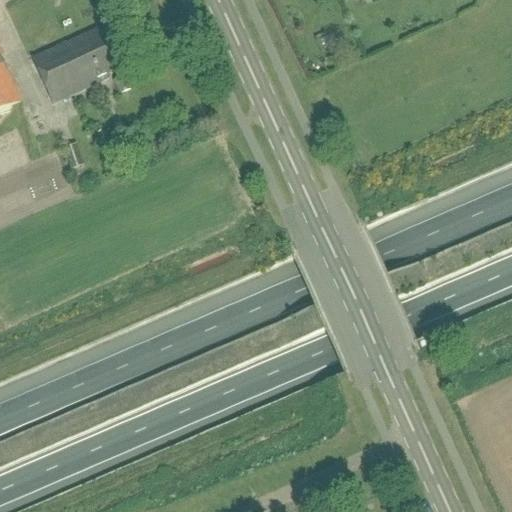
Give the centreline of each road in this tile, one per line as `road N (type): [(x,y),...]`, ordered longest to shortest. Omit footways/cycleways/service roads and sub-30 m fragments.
road 1 (tertiary): [(449,511),(218,0)]
road 2 (motorway): [(0,492),(511,271)]
road 3 (motorway): [(511,202),(0,422)]
